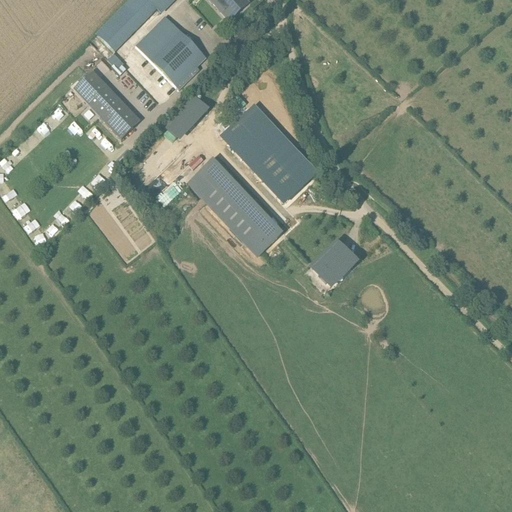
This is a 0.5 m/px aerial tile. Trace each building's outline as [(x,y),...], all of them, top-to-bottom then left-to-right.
[(144,0),(157,12),(161,17),(177,0),(144,0)] [(233,18),(230,21),(228,22),(229,23),(247,7),(242,1),(243,0),(211,0),(222,12),(225,9),(233,18)] [(135,48),(148,62),(178,33),(164,19),(135,48)] [(205,61),(178,33),(148,62),(176,89),(196,70),(205,61)] [(120,77),(127,72),(115,55),(107,61),(120,77)] [(196,70),(176,89),(178,92),(198,73),(196,70)] [(120,142),(140,124),(91,74),(72,92),(120,142)] [(243,89),(248,92),(259,80),(254,76),(243,89)] [(164,129),(181,145),(210,114),(193,98),(164,129)] [(230,140),(259,170),(274,156),(282,149),(253,119),(230,140)] [(39,126),(49,136),(56,130),(46,120),(39,126)] [(32,134),(25,141),(34,151),(41,144),(32,134)] [(274,156),(259,170),(286,199),(309,177),(282,149),(274,156)] [(8,171),(13,167),(8,160),(3,165),(8,171)] [(174,160),(148,187),(157,196),(183,169),(174,160)] [(85,186),(80,192),(89,201),(94,195),(85,186)] [(10,189),(2,194),(7,201),(14,196),(10,189)] [(78,211),(84,206),(77,198),(71,204),(78,211)] [(20,201),(12,206),(18,214),(26,209),(20,201)] [(27,230),(38,223),(32,215),(22,222),(27,230)] [(277,241),(263,225),(246,241),(259,257),(277,241)] [(36,244),(46,234),(38,227),(28,236),(36,244)] [(324,271),(318,277),(326,285),(334,277),(331,275),(335,271),(338,274),(350,262),(339,249),(320,267),(324,271)]
